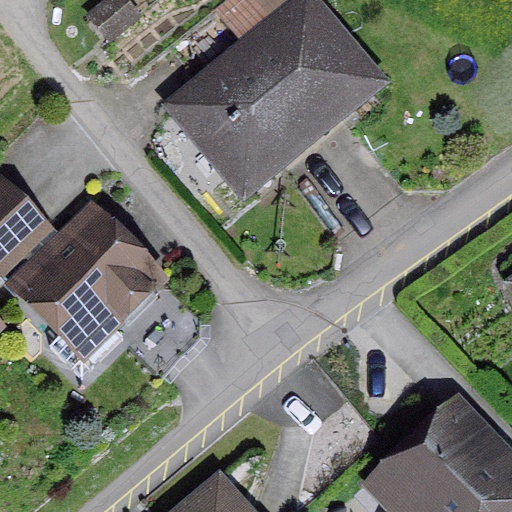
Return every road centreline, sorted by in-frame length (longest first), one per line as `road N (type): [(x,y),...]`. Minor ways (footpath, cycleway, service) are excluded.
road 1 (residential): [(86,511),(277,341),(511,181)]
road 2 (track): [(21,0),(20,22),(111,124)]
